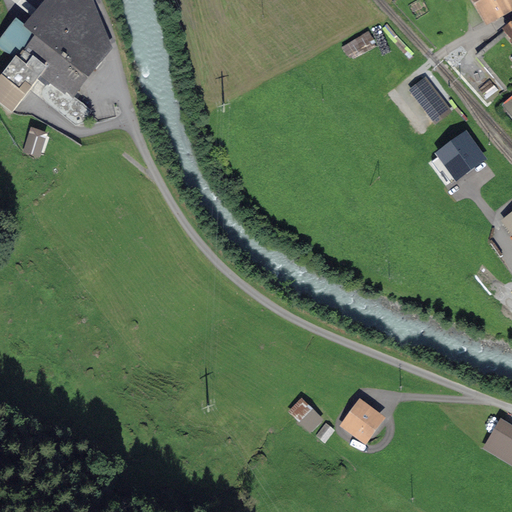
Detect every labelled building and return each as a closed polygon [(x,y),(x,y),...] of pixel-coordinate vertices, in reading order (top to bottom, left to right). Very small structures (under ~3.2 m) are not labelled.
[(91,112),(70,95),(107,48),(89,4),(84,0),(53,0),(29,31),(16,21),(0,40),(0,48),(16,60),(0,80),(0,103),(12,112),(30,89),(75,124),(82,122),(91,112)] [(505,0),(476,0),(487,19),(509,6),(505,0)] [(511,33),(510,31),(480,56),(507,89),(511,85),(511,33)] [(453,114),(427,81),(411,94),(437,127),(453,114)] [(32,131),(25,150),(38,155),(44,135),(32,131)] [(465,131),(434,154),(455,183),(487,160),(465,131)] [(291,412),(309,430),(319,420),(301,402),(291,412)] [(361,404),(344,427),(363,441),(380,418),(361,404)] [(511,429),(501,423),(486,449),(511,464),(511,429)] [(322,430),(317,437),(323,442),(329,435),(322,430)]
